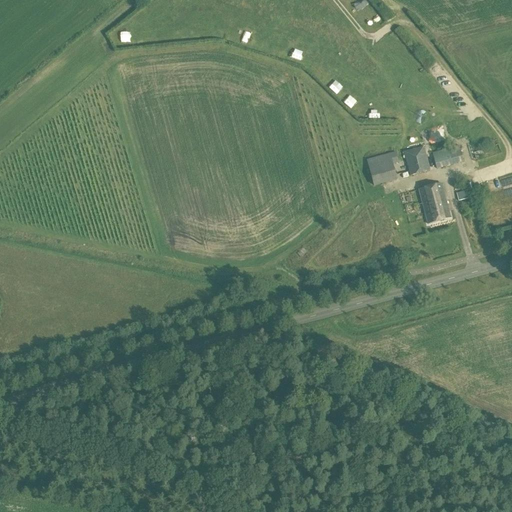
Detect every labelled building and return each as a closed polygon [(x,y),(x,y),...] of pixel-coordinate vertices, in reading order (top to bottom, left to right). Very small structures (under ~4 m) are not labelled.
[(386,118),(395,118),(394,108),(385,108),(386,118)] [(427,110),(419,113),(424,124),(432,120),(427,110)] [(410,176),(430,171),(423,147),(404,152),(410,176)] [(490,147),(477,152),(481,161),(494,155),(490,147)] [(447,149),(436,152),(441,168),(452,165),(447,149)] [(367,160),(370,171),(384,167),(389,184),(398,182),(394,165),(399,163),(396,152),(367,160)] [(511,160),(497,167),(500,175),(511,169),(511,160)] [(400,189),(413,186),(411,179),(398,182),(400,189)] [(428,225),(451,218),(441,184),(419,190),(428,225)] [(466,191),(457,193),(457,194),(459,201),(468,199),(466,191)]
